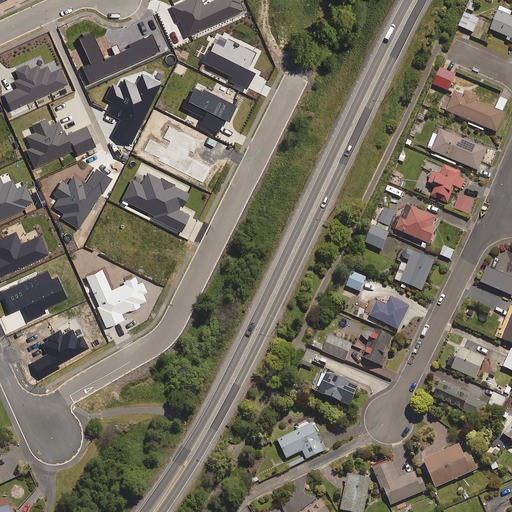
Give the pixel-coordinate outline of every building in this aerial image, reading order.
[(511,11),(499,7),(490,29),(511,38),(511,18),(509,17),(511,11)] [(478,18),(464,12),(458,26),(472,32),(478,18)] [(455,74),(439,67),(432,84),(448,91),(455,74)] [(436,88),(429,85),(425,94),(433,97),(436,88)] [(464,96),(454,92),(452,96),(447,94),(440,108),(469,121),(468,123),(483,129),(484,127),(496,132),(504,113),(502,112),(507,100),(499,97),(494,109),(475,101),(477,97),(466,92),(464,96)] [(486,149),(439,129),(437,135),(433,134),(426,149),(477,170),(486,149)] [(457,171),(428,159),(424,168),(432,171),(428,182),(435,185),(430,197),(447,203),(453,186),(460,189),(464,180),(455,176),(457,171)] [(473,199),(459,194),(454,208),(468,213),(473,199)] [(435,218),(406,205),(395,229),(428,244),(435,228),(432,226),(435,218)] [(389,226),(390,223),(396,226),(398,220),(392,218),(395,212),(384,207),(378,221),(389,226)] [(388,232),(387,232),(388,228),(377,223),(375,226),(372,225),(364,242),(381,249),(388,232)] [(453,250),(443,246),(439,255),(450,259),(453,250)] [(434,261),(412,252),(406,266),(401,264),(394,279),(421,290),(434,261)] [(511,295),(511,293),(511,278),(486,268),(480,282),(511,295)] [(365,277),(351,272),(346,286),(359,291),(365,277)] [(409,306),(390,297),(386,306),(376,301),(369,315),(397,330),(409,306)] [(511,307),(499,338),(511,343),(511,307)] [(391,338),(368,328),(363,339),(369,341),(362,357),(380,365),(391,338)] [(352,344),(328,334),(321,351),(345,360),(352,344)] [(312,340),(310,346),(319,350),(322,344),(312,340)] [(483,358),(460,348),(455,358),(451,356),(446,366),(474,378),(483,358)] [(511,349),(511,348),(502,366),(511,370),(511,349)] [(316,352),(307,349),(301,364),(309,368),(316,352)] [(494,377),(498,367),(490,364),(486,374),(494,377)] [(357,385),(323,372),(315,393),(349,407),(357,385)] [(468,396),(437,383),(431,396),(462,410),(468,396)] [(511,389),(511,387),(506,384),(501,394),(508,397),(511,389)] [(511,440),(511,418),(502,433),(511,440)] [(324,451),(311,423),(277,440),(291,467),(324,451)] [(476,469),(464,442),(422,461),(434,488),(476,469)] [(397,479),(390,462),(374,468),(390,505),(426,490),(421,478),(416,479),(413,473),(397,479)] [(363,511),(370,479),(346,474),(340,509),(356,511),(363,511)] [(326,511),(319,501),(302,511),(326,511)]
